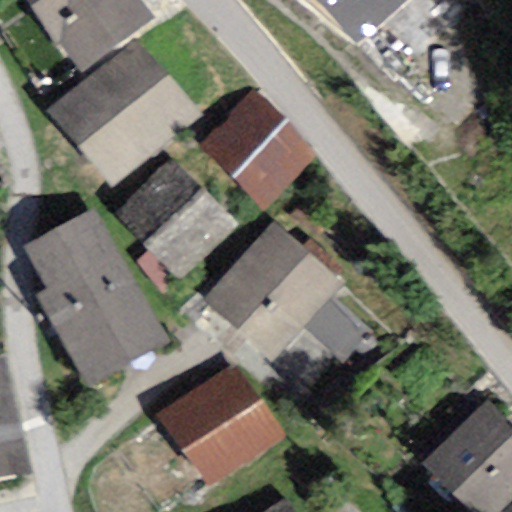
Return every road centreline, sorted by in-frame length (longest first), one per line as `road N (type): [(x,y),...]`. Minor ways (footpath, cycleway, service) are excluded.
road 1 (tertiary): [(511,364),(199,0)]
road 2 (residential): [(0,100),(23,158),(15,300),(54,511)]
